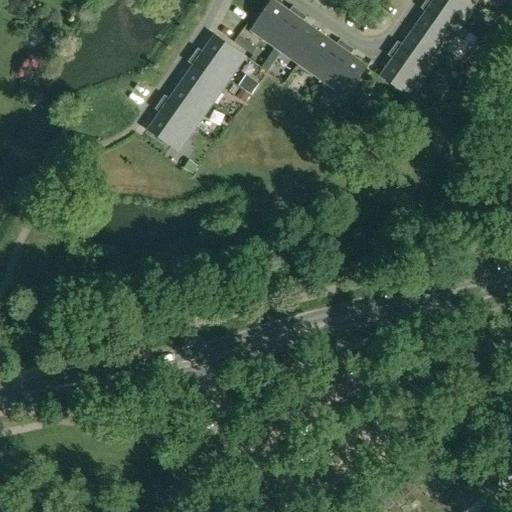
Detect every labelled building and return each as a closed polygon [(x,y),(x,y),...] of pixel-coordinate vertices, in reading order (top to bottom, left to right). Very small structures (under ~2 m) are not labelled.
[(431,5),(462,27),(478,3),(473,0),(426,0),(426,1),(431,5)] [(415,28),(445,50),(462,27),(431,5),(426,1),(421,8),(426,12),(415,28)] [(251,32),(275,49),(296,18),(301,12),(293,6),(289,13),(272,2),(251,32)] [(301,12),(296,18),(275,49),(299,65),(320,34),(303,23),(307,16),(301,12)] [(393,48),(398,52),(429,73),(445,50),(415,28),(403,45),(398,41),(393,48)] [(299,65),(322,81),(343,50),(347,44),(340,39),(336,45),(320,34),(299,65)] [(249,40),(242,35),(237,42),(244,47),(249,40)] [(199,60),(229,82),(246,58),(233,49),(216,37),(205,52),(198,48),(193,56),(199,60)] [(347,44),(343,50),(322,81),(346,97),(367,67),(350,55),(354,49),(347,44)] [(388,55),(393,59),(381,76),(412,98),(429,73),(398,52),(393,48),(388,55)] [(182,83),(213,105),(229,82),(199,60),(193,56),(188,62),(195,66),(182,83)] [(266,60),(262,66),(268,71),(273,65),(266,60)] [(166,107),(196,128),(213,105),(182,83),(171,99),(165,95),(160,102),(166,107)] [(161,113),(149,130),(180,152),(196,128),(166,107),(160,102),(155,109),(161,113)]
